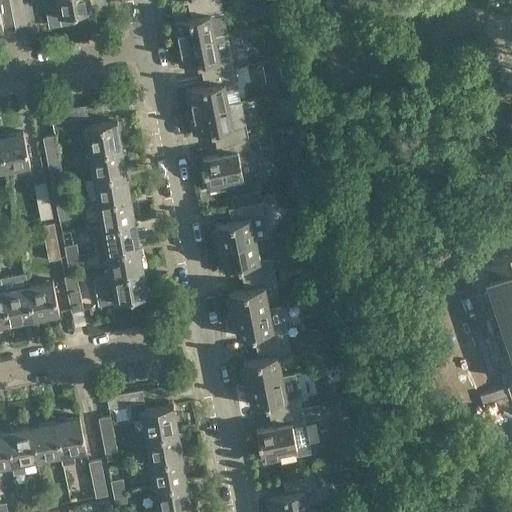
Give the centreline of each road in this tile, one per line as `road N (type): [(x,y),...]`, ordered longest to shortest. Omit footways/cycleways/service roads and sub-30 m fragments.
road 1 (residential): [(206,331),(150,46)]
road 2 (residential): [(0,373),(206,331)]
road 3 (residential): [(240,511),(206,331)]
road 4 (residential): [(0,76),(150,46)]
